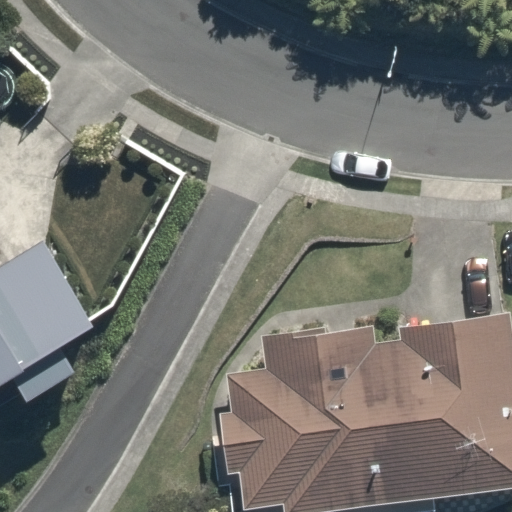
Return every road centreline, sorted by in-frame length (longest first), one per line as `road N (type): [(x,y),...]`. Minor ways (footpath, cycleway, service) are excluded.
road 1 (residential): [(279,106),(48,511)]
road 2 (residential): [(511,137),(279,106)]
road 3 (residential): [(279,106),(210,78),(107,0)]
